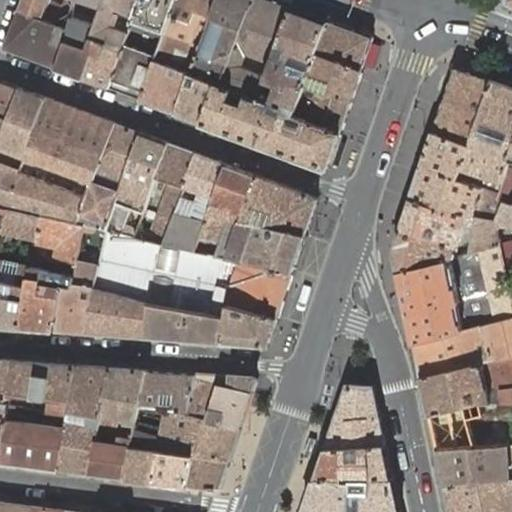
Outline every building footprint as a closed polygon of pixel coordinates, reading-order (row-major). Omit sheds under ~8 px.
[(57,68),(84,79),(98,38),(94,37),(106,0),(74,0),(66,27),(43,19),(18,10),(5,47),(6,50),(57,68)] [(22,0),(18,10),(43,19),(50,0),(22,0)] [(50,0),(43,19),(66,27),(74,0),(50,0)] [(124,47),(141,0),(106,0),(94,37),(98,38),(124,47)] [(142,99),(165,34),(177,0),(141,0),(124,47),(109,88),(142,99)] [(177,0),(165,34),(202,47),(219,0),(177,0)] [(192,73),(220,83),(223,84),(254,0),(219,0),(202,47),(192,73)] [(276,0),(254,0),(223,84),(260,98),(294,6),(276,0)] [(294,6),(260,98),(296,111),(307,83),(306,82),(317,51),(330,19),(294,6)] [(330,19),(317,51),(363,68),(373,38),(373,35),(330,19)] [(142,99),(178,113),(192,73),(202,47),(165,34),(142,99)] [(84,79),(109,88),(124,47),(98,38),(84,79)] [(306,82),(307,83),(352,101),(363,68),(317,51),(306,82)] [(472,144),(494,79),(459,66),(457,66),(456,67),(434,131),(472,144)] [(178,113),(204,122),(220,83),(192,73),(178,113)] [(511,157),(511,154),(511,85),(494,79),(472,144),(463,168),(503,181),(510,162),(511,157)] [(0,205),(8,207),(10,207),(42,214),(78,223),(87,197),(20,172),(25,157),(92,181),(93,182),(115,122),(46,97),(20,88),(0,80),(0,205)] [(220,83),(204,122),(327,167),(330,166),(342,131),(296,111),(260,98),(223,84),(220,83)] [(296,111),(342,131),(352,101),(307,83),(296,111)] [(87,197),(78,223),(86,224),(107,229),(110,221),(112,216),(117,202),(143,132),(115,122),(93,182),(92,181),(87,197)] [(459,178),(463,168),(472,144),(434,131),(423,166),(459,178)] [(169,142),(143,132),(117,202),(132,208),(145,213),(146,210),(157,177),(169,142)] [(140,227),(137,237),(166,243),(197,152),(169,142),(157,177),(169,181),(158,214),(146,210),(145,213),(140,227)] [(228,163),(197,152),(166,243),(175,245),(197,250),(214,197),(216,197),(228,163)] [(511,154),(511,157),(510,162),(503,181),(500,191),(497,198),(505,200),(511,202),(511,154)] [(257,175),(228,163),(216,197),(214,197),(197,250),(230,257),(241,220),(246,207),(257,175)] [(474,215),(484,186),(459,178),(423,166),(412,197),(446,209),(469,214),(474,215)] [(484,186),(500,191),(503,181),(463,168),(459,178),(484,186)] [(317,196),(257,175),(246,207),(241,220),(306,234),(318,199),(317,196)] [(455,257),(471,253),(480,250),(502,243),(497,219),(488,217),(477,215),(474,215),(469,214),(446,209),(412,197),(395,249),(400,271),(449,258),(455,257)] [(497,219),(505,200),(497,198),(488,217),(497,219)] [(511,220),(511,202),(505,200),(497,219),(511,220)] [(127,222),(132,208),(117,202),(112,216),(127,222)] [(10,207),(3,225),(0,232),(38,240),(42,214),(10,207)] [(78,223),(42,214),(38,240),(62,245),(58,271),(33,266),(29,287),(22,328),(55,330),(63,285),(64,285),(74,287),(79,261),(86,224),(78,223)] [(110,221),(107,229),(137,237),(140,227),(127,222),(112,216),(110,221)] [(241,220),(230,257),(294,271),(306,234),(241,220)] [(137,237),(107,229),(96,288),(153,302),(163,304),(227,316),(229,304),(279,316),(294,271),(230,257),(197,250),(175,245),(166,243),(137,237)] [(480,250),(471,253),(455,257),(449,258),(400,271),(414,343),(464,330),(482,325),(490,323),(496,321),(511,316),(511,285),(509,273),(502,243),(480,250)] [(0,280),(29,287),(32,267),(0,259),(0,280)] [(64,285),(55,330),(87,332),(96,288),(100,264),(79,261),(74,287),(64,285)] [(29,287),(0,280),(0,326),(22,328),(29,287)] [(96,288),(87,332),(145,336),(153,302),(96,288)] [(163,304),(153,302),(145,336),(223,342),(227,316),(163,304)] [(269,344),(279,316),(229,304),(227,316),(223,342),(267,345),(269,344)] [(511,354),(511,316),(496,321),(490,323),(493,338),(486,340),(482,325),(464,330),(414,343),(422,377),(471,365),(482,362),(511,354)] [(471,365),(422,377),(430,415),(460,406),(492,401),(488,385),(500,383),(502,402),(511,401),(511,354),(482,362),(471,365)] [(0,395),(11,397),(11,393),(17,358),(0,357),(0,395)] [(71,400),(78,363),(17,358),(11,393),(50,398),(48,412),(48,413),(68,416),(71,400)] [(99,429),(112,366),(78,363),(71,400),(68,416),(66,427),(59,469),(89,473),(95,441),(96,441),(97,438),(99,429)] [(132,436),(139,403),(147,368),(112,366),(99,429),(128,435),(132,436)] [(178,410),(188,413),(198,372),(147,368),(139,403),(166,408),(178,410)] [(188,413),(208,418),(220,383),(223,374),(198,372),(188,413)] [(223,374),(220,383),(252,391),(257,377),(256,376),(223,374)] [(220,383),(208,418),(240,427),(252,391),(220,383)] [(337,419),(381,414),(375,385),(349,383),(337,419)] [(0,453),(7,419),(10,405),(10,403),(0,401),(0,453)] [(460,406),(430,415),(437,450),(455,449),(472,448),(460,406)] [(240,427),(208,418),(188,413),(178,410),(166,408),(160,434),(134,428),(132,436),(131,444),(130,446),(161,450),(194,455),(229,460),(240,427)] [(387,444),(381,414),(337,419),(327,448),(387,444)] [(7,419),(0,453),(0,461),(59,469),(66,427),(7,419)] [(131,444),(132,436),(128,435),(127,443),(97,438),(96,441),(95,441),(89,473),(123,478),(130,446),(131,444)] [(360,478),(394,477),(387,444),(327,448),(317,478),(360,478)] [(506,445),(472,448),(455,449),(437,450),(446,486),(463,483),(479,479),(510,478),(511,477),(511,461),(507,462),(506,445)] [(161,450),(130,446),(123,478),(154,482),(161,450)] [(194,455),(161,450),(154,482),(187,487),(194,455)] [(220,488),(229,460),(194,455),(187,487),(215,490),(220,488)] [(401,511),(394,477),(360,478),(317,478),(305,511),(401,511)] [(463,483),(446,486),(450,511),(511,511),(511,477),(510,478),(479,479),(463,483)] [(34,511),(35,506),(2,502),(1,511),(34,511)]
